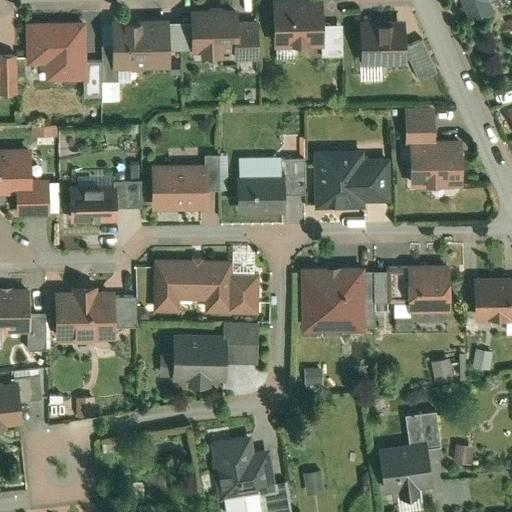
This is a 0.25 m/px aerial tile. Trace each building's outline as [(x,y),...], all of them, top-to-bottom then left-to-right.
[(318,0),(270,0),(271,42),(319,41),(319,20),(318,0)] [(511,0),(459,0),(466,14),(488,5),(485,0),(510,0),(511,3),(511,0)] [(205,3),(186,4),(188,46),(198,46),(198,49),(220,48),(219,45),(232,45),(232,53),(255,52),(254,15),(234,16),(233,2),(219,2),(219,1),(205,1),(205,3)] [(109,39),(109,65),(113,64),(167,63),(165,12),(108,13),(109,39)] [(402,14),(358,15),(359,61),(403,60),(403,51),(403,42),(402,14)] [(81,16),(21,17),(22,58),(42,58),(42,76),(80,76),(82,76),(82,56),(81,16)] [(319,20),(319,41),(319,51),(339,50),(338,19),(319,20)] [(433,67),(419,34),(403,42),(403,51),(414,76),(433,67)] [(98,56),(98,75),(113,75),(113,64),(109,65),(109,39),(97,39),(98,56)] [(12,51),(0,51),(0,87),(13,87),(12,51)] [(98,56),(82,56),(82,76),(80,76),(80,92),(98,92),(98,75),(98,56)] [(405,136),(431,135),(430,105),(400,106),(401,140),(405,139),(405,136)] [(406,181),(457,179),(456,134),(431,135),(405,136),(405,139),(406,181)] [(360,145),(311,145),(312,205),(361,205),(361,198),(386,198),(385,154),(360,154),(360,145)] [(27,146),(0,146),(0,191),(13,191),(28,191),(27,177),(27,146)] [(203,161),(203,189),(216,189),(216,152),(200,153),(200,161),(203,161)] [(277,168),(282,168),(282,191),(302,191),(302,155),(277,155),(277,168)] [(147,162),(148,208),(203,207),(203,189),(203,161),(200,161),(147,162)] [(234,169),(234,211),(282,210),(282,191),(282,168),(277,168),(234,169)] [(44,177),(27,177),(28,191),(13,191),(14,209),(45,208),(44,177)] [(112,184),(112,207),(138,207),(138,178),(109,178),(110,184),(112,184)] [(64,184),(65,222),(112,222),(112,207),(112,184),(110,184),(64,184)] [(188,258),(151,257),(151,310),(176,310),(176,297),(201,297),(201,310),(228,310),(228,269),(228,258),(200,258),(200,254),(188,254),(188,258)] [(448,310),(447,260),(404,261),(404,268),(405,294),(406,311),(448,310)] [(361,264),(297,265),(298,331),(362,330),(362,325),(361,269),(361,264)] [(387,294),(405,294),(404,268),(386,268),(387,294)] [(228,269),(228,310),(255,311),(256,269),(228,269)] [(371,269),(361,269),(362,325),(372,325),(371,269)] [(508,274),(470,275),(470,278),(471,303),(471,319),(511,317),(511,277),(508,278),(508,274)] [(462,303),(471,303),(470,278),(461,278),(462,303)] [(68,289),(51,289),(52,337),(113,336),(113,324),(112,295),(112,288),(95,288),(95,284),(68,284),(68,289)] [(25,285),(0,285),(0,329),(24,329),(26,329),(26,314),(25,285)] [(112,295),(113,324),(135,324),(134,295),(112,295)] [(42,313),(26,314),(26,329),(24,329),(24,347),(43,347),(42,313)] [(219,332),(224,332),(224,361),(253,361),(254,320),(219,320),(219,332)] [(169,379),(223,380),(224,361),(224,332),(219,332),(170,331),(169,354),(156,354),(156,375),(169,375),(169,379)] [(485,370),(490,351),(473,347),(469,366),(485,370)] [(451,380),(445,356),(423,361),(428,385),(451,380)] [(15,380),(18,402),(38,400),(36,374),(11,377),(11,380),(15,380)] [(11,380),(0,381),(0,427),(3,427),(3,424),(19,422),(18,402),(15,380),(11,380)] [(91,414),(90,396),(71,396),(72,415),(91,414)] [(402,414),(406,443),(424,440),(425,448),(437,446),(436,428),(434,410),(402,414)] [(248,432),(207,439),(217,498),(244,493),(271,489),(270,482),(264,445),(250,447),(248,432)] [(406,443),(376,447),(382,490),(394,489),(395,496),(416,493),(415,486),(430,484),(425,448),(424,440),(406,443)] [(468,462),(470,444),(452,443),(450,461),(468,462)] [(317,469),(299,472),(303,497),(321,494),(317,469)] [(271,489),(244,493),(247,509),(287,502),(283,479),(270,482),(271,489)]
